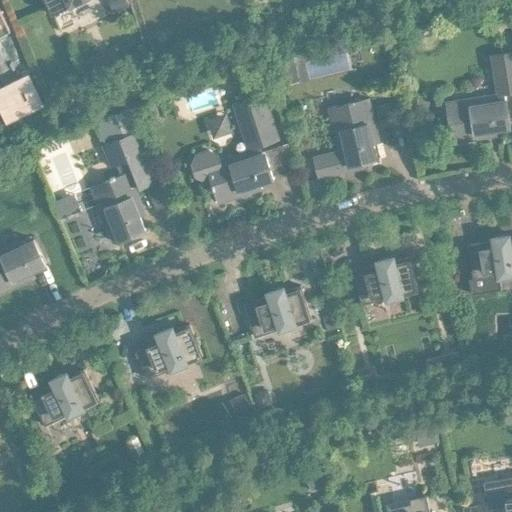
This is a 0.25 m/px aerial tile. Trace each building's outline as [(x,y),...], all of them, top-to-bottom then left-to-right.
[(491,17),(511,14),(510,0),(489,2),(491,17)] [(501,83),(511,81),(511,40),(500,43),(487,45),(494,90),(478,92),(477,86),(448,91),(450,105),(444,106),(445,112),(443,113),(444,117),(446,117),(448,132),(484,126),(483,120),(507,117),(502,88),(502,89),(501,83)] [(286,42),(265,48),(273,76),(294,70),(286,42)] [(235,79),(252,74),(248,61),(231,67),(235,79)] [(275,128),(260,83),(229,93),(245,140),(216,149),(215,144),(205,139),(193,143),(188,153),(192,165),(201,170),(207,168),(209,174),(207,174),(208,179),(210,178),(215,192),(249,181),(247,175),(270,168),(261,141),(258,142),(255,135),(275,128)] [(367,124),(373,123),(365,88),(350,91),(349,89),(345,91),(345,93),(325,97),(335,140),(310,146),(315,168),(351,159),(349,153),(373,148),(367,124)] [(153,100),(149,92),(137,97),(142,110),(149,107),(153,100)] [(76,113),(65,118),(70,129),(81,124),(76,113)] [(107,155),(113,153),(118,164),(111,167),(110,165),(106,167),(106,169),(101,171),(103,177),(89,182),(100,210),(106,207),(115,230),(141,219),(132,197),(138,194),(130,174),(133,173),(135,177),(152,170),(132,121),(99,135),(107,155)] [(143,177),(150,196),(163,192),(156,173),(143,177)] [(511,262),(511,261),(511,226),(505,228),(505,223),(489,226),(489,230),(463,235),(468,267),(465,268),(467,283),(497,279),(495,269),(511,267),(511,262)] [(20,264),(42,254),(30,228),(8,238),(5,233),(0,235),(0,280),(23,270),(20,264)] [(398,283),(415,279),(407,246),(390,250),(389,245),(373,249),(374,254),(349,260),(357,293),(383,287),(384,292),(399,288),(398,283)] [(291,313),(307,308),(297,275),(281,280),(279,275),(264,281),(265,285),(240,293),(251,326),(276,318),(277,322),(293,317),(291,313)] [(183,351),(198,345),(185,313),(170,319),(168,315),(153,321),(155,326),(130,335),(143,367),(168,357),(169,362),(184,356),(183,351)] [(79,396),(94,389),(80,358),(64,365),(62,361),(48,368),(50,372),(26,383),(41,414),(64,403),(66,407),(81,400),(79,396)] [(263,379),(248,384),(253,398),(267,393),(263,379)] [(241,383),(224,389),(232,408),(248,402),(241,383)] [(432,415),(411,419),(415,435),(435,431),(432,415)] [(316,462),(303,466),(307,480),(321,476),(316,462)] [(511,511),(511,464),(479,471),(484,497),(502,493),(505,511),(511,511)] [(432,511),(430,502),(426,503),(422,484),(382,493),(386,511),(432,511)] [(479,511),(476,493),(459,496),(461,511),(479,511)]
